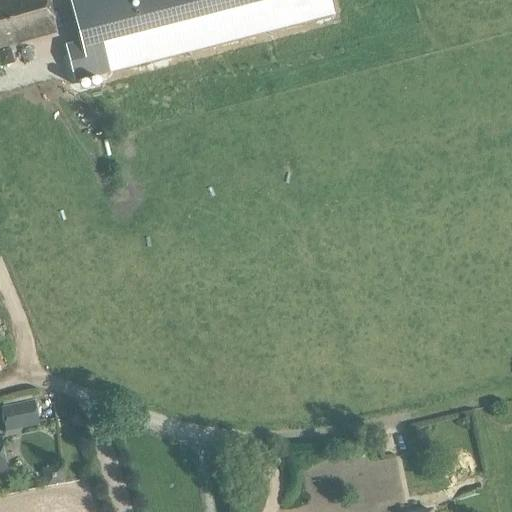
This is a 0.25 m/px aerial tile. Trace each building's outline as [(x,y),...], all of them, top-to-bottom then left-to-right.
[(45,0),(0,0),(0,48),(55,33),(45,0)] [(86,0),(99,48),(81,53),(88,81),(342,15),(338,0),(86,0)] [(10,51),(0,53),(0,68),(14,64),(10,51)] [(32,408),(3,413),(7,435),(36,430),(32,408)] [(0,442),(0,475),(8,474),(2,442),(0,442)] [(62,466),(44,470),(48,485),(65,481),(62,466)]
